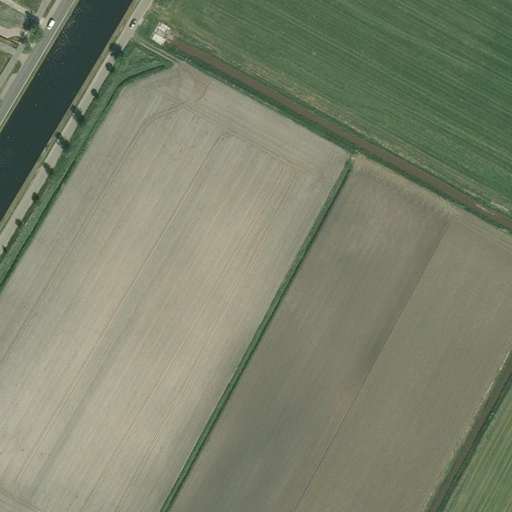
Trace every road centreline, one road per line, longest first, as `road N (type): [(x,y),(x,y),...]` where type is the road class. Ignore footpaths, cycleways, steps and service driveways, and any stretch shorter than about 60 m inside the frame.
road 1 (unclassified): [(0,246),(147,0)]
road 2 (tertiary): [(0,114),(67,0)]
